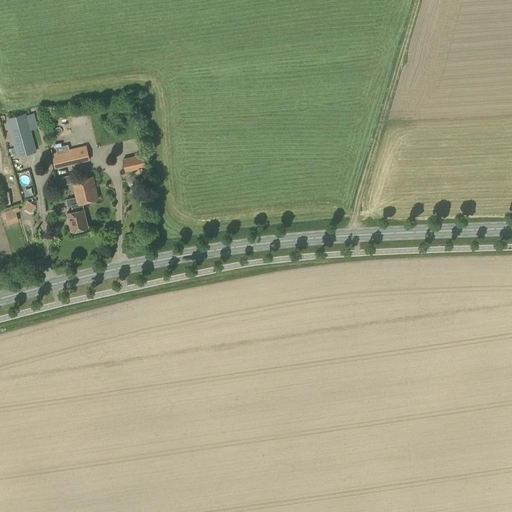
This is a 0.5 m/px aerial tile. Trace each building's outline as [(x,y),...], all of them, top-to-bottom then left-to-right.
[(17,156),(36,151),(26,116),(7,121),(17,156)] [(56,147),(57,152),(51,153),(55,168),(90,160),(86,145),(69,149),(68,145),(56,147)] [(126,170),(145,166),(143,154),(123,159),(126,170)] [(93,175),(73,180),(76,196),(67,199),(68,205),(72,204),(73,210),(67,212),(72,230),(88,226),(82,202),(98,198),(93,175)] [(8,225),(19,221),(14,208),(4,211),(8,225)]
